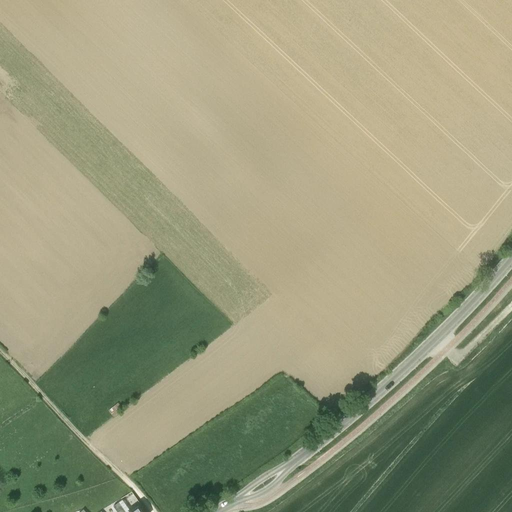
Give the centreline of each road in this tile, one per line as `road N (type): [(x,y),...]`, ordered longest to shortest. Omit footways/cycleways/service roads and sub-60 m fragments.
road 1 (tertiary): [(283,470),(435,340),(511,258)]
road 2 (track): [(153,511),(0,352)]
